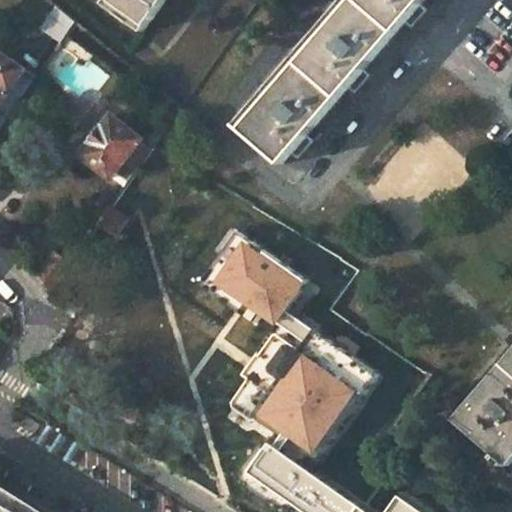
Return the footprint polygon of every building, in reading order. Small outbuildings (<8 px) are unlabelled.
[(111,0),(149,27),(169,0),(111,0)] [(360,89),(353,84),(403,28),(408,32),(416,23),(411,19),(427,0),(347,0),(235,130),(280,169),(291,159),(295,162),(303,154),(297,149),(346,94),(351,98),(360,89)] [(224,27),(231,17),(226,13),(219,23),(224,27)] [(50,18),(44,32),(61,40),(67,26),(50,18)] [(0,109),(26,73),(0,54),(0,109)] [(152,151),(142,144),(143,142),(114,118),(81,157),(111,181),(126,165),(137,172),(152,151)] [(113,209),(100,227),(116,238),(128,221),(113,209)] [(309,282),(239,234),(203,286),(257,324),(265,313),(308,343),(300,355),(274,337),(260,356),(257,353),(242,375),(248,380),(232,403),(233,410),(251,422),(258,420),(277,434),(270,444),(267,441),(241,478),(288,511),(433,511),(333,443),(381,374),(289,310),(309,282)] [(71,264),(55,253),(37,278),(50,292),(71,264)] [(511,358),(457,422),(497,456),(494,460),(503,468),(507,464),(511,468),(511,358)] [(0,486),(14,496),(18,490),(24,481),(1,467),(0,467),(0,486)] [(41,511),(39,510),(43,505),(41,504),(37,509),(17,497),(21,492),(18,490),(14,496),(0,486),(0,511),(41,511)] [(21,492),(17,497),(37,509),(41,504),(21,492)]
